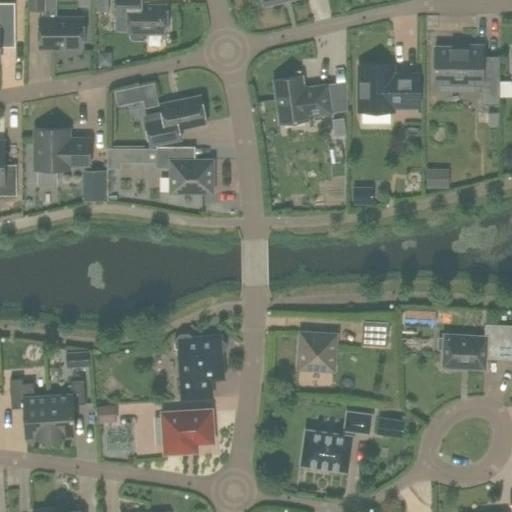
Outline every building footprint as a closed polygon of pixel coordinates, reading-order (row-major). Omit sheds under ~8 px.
[(45,9),(44,0),(26,0),(27,9),(45,9)] [(141,3),(140,0),(114,0),(115,14),(127,14),(127,31),(167,31),(167,3),(141,3)] [(0,46),(15,46),(15,2),(0,2),(0,46)] [(83,46),(83,17),(39,17),(39,46),(83,46)] [(483,44),(462,44),(462,46),(435,45),(434,83),(481,84),(481,104),(499,104),(500,56),(482,56),(483,44)] [(98,65),(111,65),(111,51),(98,51),(98,65)] [(392,64),(360,64),(360,110),(392,110),(392,106),(420,106),(420,72),(392,72),(392,64)] [(332,112),(328,83),(304,86),(302,75),(273,79),(279,123),(309,119),(308,115),(332,112)] [(160,103),(162,111),(147,114),(144,118),(150,145),(181,138),(179,129),(206,123),(200,95),(160,103)] [(499,126),(500,112),(488,112),(487,126),(499,126)] [(68,138),(68,128),(35,128),(35,168),(68,168),(68,164),(90,164),(90,138),(68,138)] [(0,194),(16,195),(16,164),(4,164),(4,140),(0,139),(0,194)] [(185,159),(185,146),(156,146),(156,167),(170,167),(170,192),(213,192),(213,159),(185,159)] [(107,148),(108,167),(120,167),(119,148),(107,148)] [(448,188),(448,168),(426,168),(426,187),(448,188)] [(102,193),(103,171),(87,171),(87,193),(102,193)] [(353,186),(353,203),(373,203),(373,186),(353,186)] [(362,343),(387,344),(388,320),(363,319),(362,343)] [(485,357),(511,358),(511,331),(511,325),(486,324),(485,336),(444,334),(444,337),(438,337),(437,349),(443,349),(442,366),(485,368),(485,357)] [(180,333),(174,339),(174,346),(181,352),(183,396),(209,394),(208,376),(221,375),(219,352),(223,352),(226,348),(226,342),(222,339),(219,339),(219,337),(194,338),(188,332),(180,333)] [(301,332),(299,367),(333,369),(335,334),(301,332)] [(87,350),(72,351),(73,366),(88,365),(87,350)] [(36,439),(50,438),(48,395),(34,396),(33,382),(22,383),(22,378),(9,379),(11,408),(23,407),(25,438),(36,437),(36,439)] [(48,395),(50,438),(64,437),(64,435),(75,435),(73,404),(85,403),(83,379),(71,380),(72,394),(48,395)] [(97,423),(117,422),(116,405),(96,406),(97,423)] [(162,412),(164,453),(198,451),(197,442),(213,441),(211,409),(162,412)] [(299,464),(348,471),(354,431),(369,433),(372,414),(346,410),(343,433),(305,428),(299,464)] [(402,437),(404,420),(379,416),(376,433),(402,437)]
